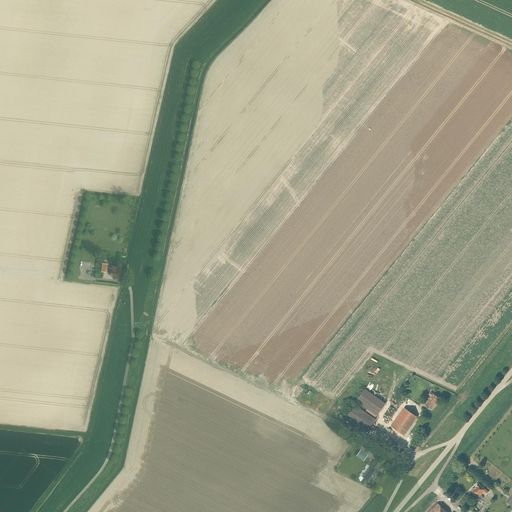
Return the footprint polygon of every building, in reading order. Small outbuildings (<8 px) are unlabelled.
[(120,272),(121,265),(117,264),(117,267),(112,267),(111,271),(110,276),(115,277),(115,279),(118,279),(119,272),(120,272)] [(377,416),(386,404),(365,389),(356,401),(377,416)] [(433,407),(439,398),(431,392),(429,395),(431,397),(428,403),(426,406),(431,409),(433,406),(433,407)] [(366,432),(375,419),(354,405),(345,417),(366,432)] [(404,436),(417,417),(404,408),(391,426),(404,436)] [(364,450),(360,456),(367,461),(371,455),(364,450)] [(374,460),(371,463),(369,466),(371,467),(363,480),(361,482),(365,485),(367,481),(368,482),(367,482),(368,482),(371,484),(376,477),(375,476),(378,472),(376,470),(380,464),(374,460)] [(486,495),(488,492),(482,487),(478,484),(476,487),(471,492),(474,494),(472,496),(475,498),(476,496),(478,498),(482,494),(483,493),(486,495)]
